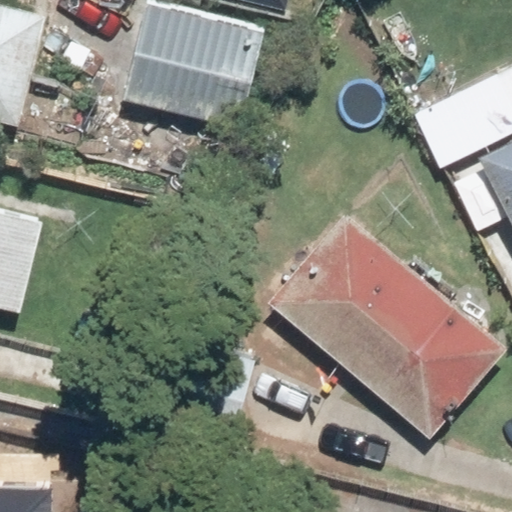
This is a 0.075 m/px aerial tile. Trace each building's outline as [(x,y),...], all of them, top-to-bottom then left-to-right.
[(58,2),(48,0),(0,0),(0,108),(30,116),(58,2)] [(272,23),(182,0),(156,0),(134,89),(169,98),(157,147),(236,166),(272,23)] [(511,134),(494,143),(511,180),(511,134)] [(311,208),(327,219),(359,175),(343,164),(311,208)] [(0,293),(29,300),(52,208),(0,195),(0,293)] [(511,341),(511,331),(360,202),(281,293),(438,427),(511,341)] [(0,511),(61,511),(62,487),(0,483),(0,511)]
